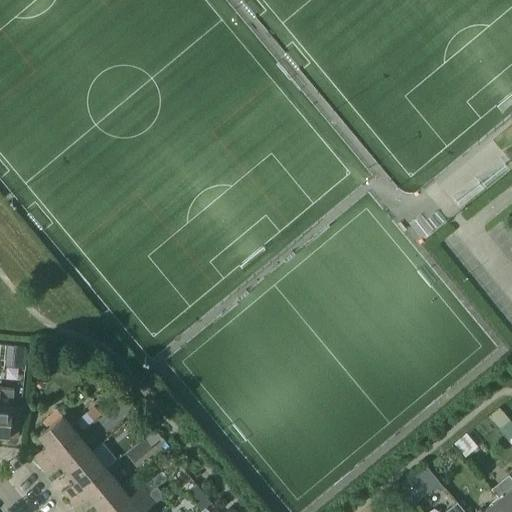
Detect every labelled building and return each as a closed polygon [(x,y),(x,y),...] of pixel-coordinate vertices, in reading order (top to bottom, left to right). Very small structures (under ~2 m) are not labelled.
[(26,347),(8,345),(7,361),(25,362),(26,347)] [(1,386),(0,385),(0,434),(10,435),(14,390),(0,389),(1,386)] [(134,403),(126,394),(117,402),(125,411),(134,403)] [(93,420),(101,414),(94,406),(86,412),(93,420)] [(489,416),(511,443),(511,422),(500,407),(489,416)] [(33,455),(40,463),(77,432),(62,414),(38,433),(47,444),(33,455)] [(147,419),(138,426),(146,435),(155,428),(147,419)] [(152,445),(161,437),(155,430),(145,437),(152,445)] [(60,460),(68,469),(92,450),(77,432),(40,463),(46,471),(60,460)] [(62,490),(69,498),(106,467),(92,450),(68,469),(76,479),(62,490)] [(423,490),(433,481),(438,487),(442,483),(425,461),(410,474),(423,490)] [(97,505),(121,485),(106,467),(69,498),(75,506),(89,495),(97,505)] [(491,488),(498,496),(511,511),(511,478),(509,474),(491,488)] [(97,505),(103,511),(125,511),(150,492),(143,484),(129,495),(121,485),(97,505)] [(150,492),(125,511),(142,511),(156,500),(150,492)] [(473,511),(511,511),(498,496),(481,510),(479,507),(473,511)] [(466,511),(457,501),(444,511),(466,511)]
